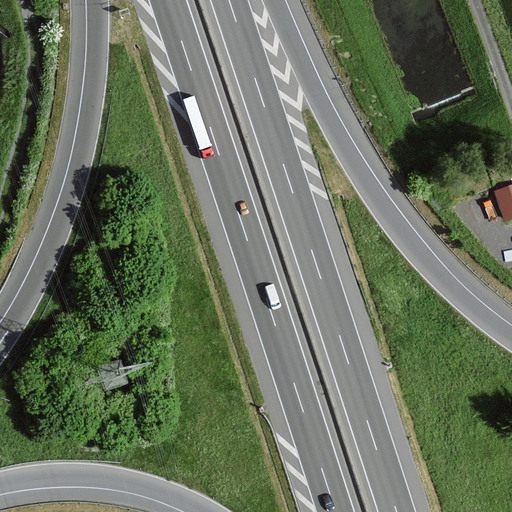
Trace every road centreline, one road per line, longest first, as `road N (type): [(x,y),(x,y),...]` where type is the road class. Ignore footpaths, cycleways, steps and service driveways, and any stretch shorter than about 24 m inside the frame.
road 1 (motorway): [(168,0),(335,511)]
road 2 (motorway): [(394,511),(227,0)]
road 3 (motorway): [(511,336),(438,273),(370,185),(323,107),(275,0)]
road 4 (motorway): [(96,0),(89,111),(68,202),(0,343)]
road 5 (motorway): [(0,485),(107,480),(203,511)]
